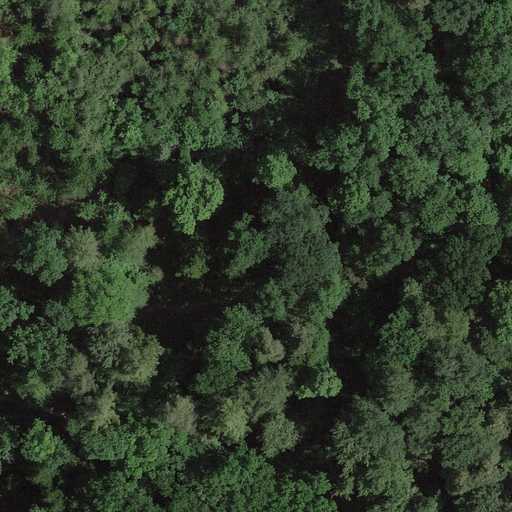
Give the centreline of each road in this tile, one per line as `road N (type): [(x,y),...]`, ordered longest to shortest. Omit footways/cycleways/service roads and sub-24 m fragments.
road 1 (track): [(0,328),(68,331),(284,297),(511,285)]
road 2 (track): [(252,511),(0,428)]
